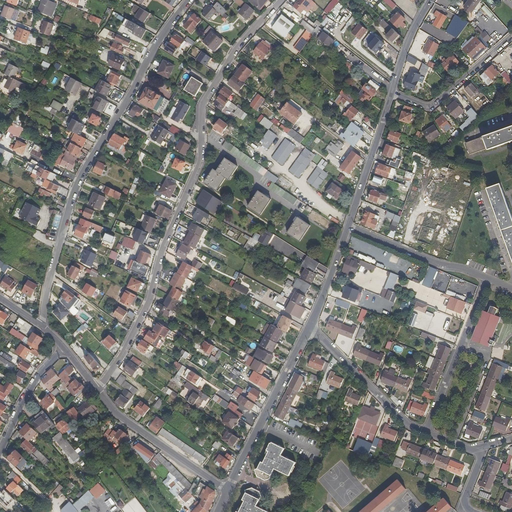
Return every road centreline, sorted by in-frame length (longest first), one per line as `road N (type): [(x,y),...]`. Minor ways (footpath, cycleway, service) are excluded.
road 1 (residential): [(95,387),(148,302),(200,160),(200,104),(238,44),(279,0)]
road 2 (residential): [(190,0),(157,39),(74,187),(40,326)]
road 3 (residential): [(227,490),(307,329)]
road 4 (residential): [(95,387),(117,416),(227,490)]
road 5 (residential): [(427,433),(487,277)]
road 6 (residential): [(307,329),(427,433)]
road 7 (residential): [(487,277),(347,226)]
road 8 (residential): [(511,35),(434,103),(391,93)]
road 9 (residential): [(347,226),(391,93)]
road 10 (residential): [(62,348),(40,371),(0,450)]
